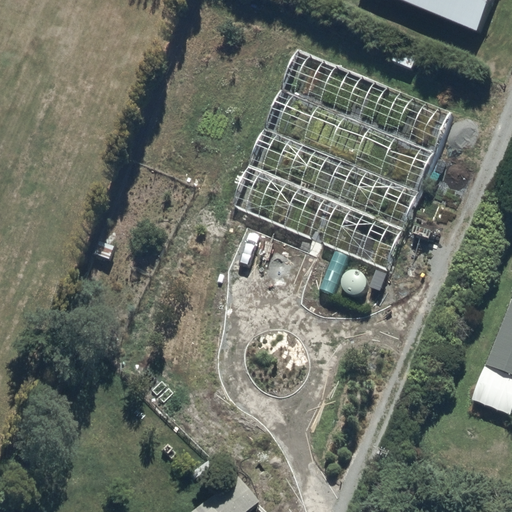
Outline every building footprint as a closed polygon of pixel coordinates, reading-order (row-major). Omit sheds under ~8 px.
[(373,0),(480,45),(498,0),(373,0)] [(414,78),(421,58),(397,49),(389,69),(414,78)] [(456,119),(300,56),(235,213),(392,277),(456,119)] [(511,315),(474,408),(511,423),(511,315)] [(257,511),(252,504),(262,497),(252,482),(239,491),(236,487),(202,511),(257,511)]
